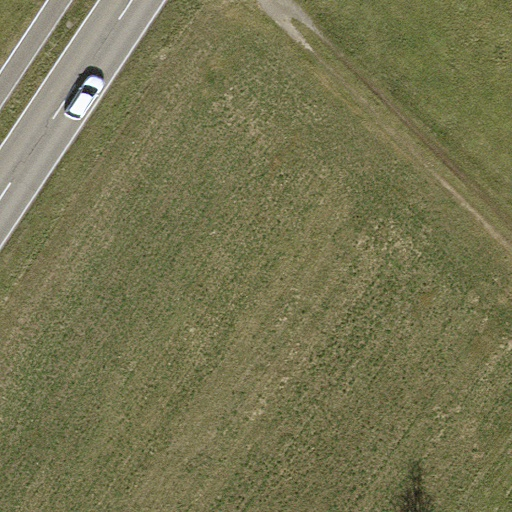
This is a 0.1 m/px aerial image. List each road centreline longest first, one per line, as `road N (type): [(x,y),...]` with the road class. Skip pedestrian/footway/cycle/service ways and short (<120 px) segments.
road 1 (track): [(511,218),(275,0)]
road 2 (secondary): [(134,0),(0,203)]
